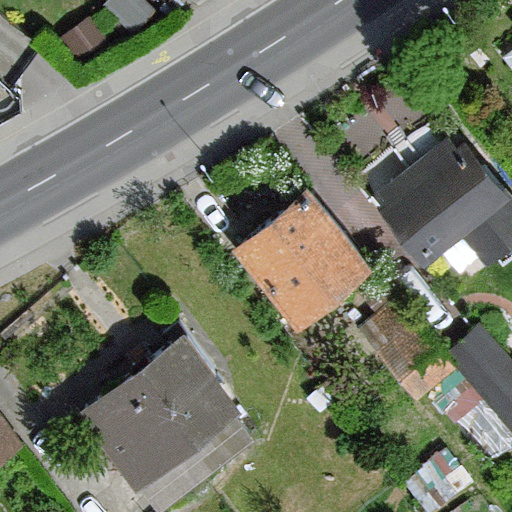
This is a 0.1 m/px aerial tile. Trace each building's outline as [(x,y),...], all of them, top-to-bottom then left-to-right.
[(459,150),(452,140),(386,192),(396,205),(389,210),(429,260),(467,231),(491,262),(511,245),(511,196),(511,195),(507,199),(465,145),(459,150)] [(371,272),(310,193),(238,248),(299,327),(371,272)] [(455,365),(399,297),(364,326),(420,394),(455,365)] [(511,362),(480,326),(453,350),(511,418),(511,362)] [(244,406),(189,335),(92,410),(147,481),(240,410),(244,406)] [(240,410),(147,481),(166,506),(260,435),(240,410)] [(0,457),(19,443),(0,419),(0,457)]
